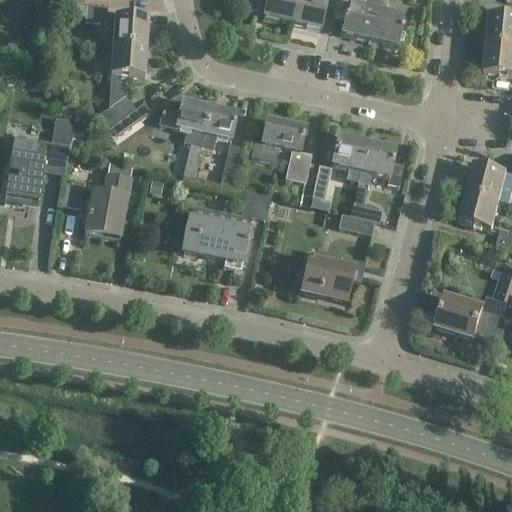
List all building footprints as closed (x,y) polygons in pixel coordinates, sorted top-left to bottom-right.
[(114,0),(125,1),(124,0),(45,0),(45,6),(83,8),(83,0),(114,0)] [(259,0),(259,2),(265,3),(261,21),(289,27),(295,0),(259,0)] [(295,0),(289,27),(319,34),(325,5),(311,2),(311,0),(295,0)] [(368,45),(377,0),(364,0),(362,12),(347,9),(348,0),(335,0),(335,2),(331,19),(342,22),(339,39),(368,45)] [(377,0),(368,45),(395,51),(402,21),(381,16),(385,0),(377,0)] [(106,28),(107,10),(85,9),(84,27),(106,28)] [(486,49),(511,51),(511,21),(489,19),(486,49)] [(112,50),(145,52),(147,23),(114,20),(112,50)] [(511,81),(511,51),(486,49),(483,78),(511,81)] [(143,82),(145,52),(112,50),(107,111),(97,119),(107,134),(135,114),(120,93),(121,80),(143,82)] [(198,110),(180,106),(178,118),(162,114),(158,130),(185,136),(182,149),(189,150),(181,184),(192,186),(199,154),(209,110),(199,107),(198,110)] [(209,110),(199,154),(211,156),(214,143),(229,146),(235,118),(218,114),(218,112),(209,110)] [(12,159),(5,200),(37,205),(42,178),(64,181),(69,152),(68,152),(73,127),(60,125),(56,150),(37,146),(15,142),(12,159)] [(298,157),(304,133),(266,125),(261,149),(253,147),(249,163),(271,168),(278,154),(290,157),(284,184),(304,188),(310,160),(298,157)] [(360,176),(366,145),(357,143),(356,145),(337,141),(330,169),(360,176)] [(394,192),(399,169),(391,167),(394,154),(375,150),(376,147),(366,145),(360,176),(357,188),(367,190),(369,178),(388,183),(386,190),(394,192)] [(218,191),(230,194),(240,152),(227,149),(218,191)] [(312,202),(324,205),(331,173),(318,170),(312,202)] [(507,209),(511,193),(502,191),(506,178),(474,170),(467,198),(499,207),(507,209)] [(119,246),(130,185),(106,180),(102,200),(91,198),(90,205),(85,204),(81,228),(86,229),(84,240),(119,246)] [(65,189),(61,210),(76,213),(80,192),(65,189)] [(264,226),(269,202),(246,197),(240,221),(264,226)] [(492,235),(499,207),(467,198),(460,227),(492,235)] [(350,221),(373,226),(378,227),(380,216),(352,209),(350,221)] [(337,233),(370,240),(373,226),(350,221),(341,219),(337,233)] [(240,277),(248,235),(188,223),(181,257),(196,260),(197,256),(224,262),(222,272),(219,272),(219,274),(240,277)] [(511,254),(511,236),(500,233),(495,250),(511,254)] [(339,267),(326,264),(327,259),(309,256),(300,297),(317,301),(318,295),(345,301),(344,307),(345,308),(350,286),(360,289),(364,268),(340,263),(339,267)] [(511,310),(511,278),(506,277),(497,305),(511,310)] [(474,345),(483,313),(446,302),(437,334),(474,345)]
